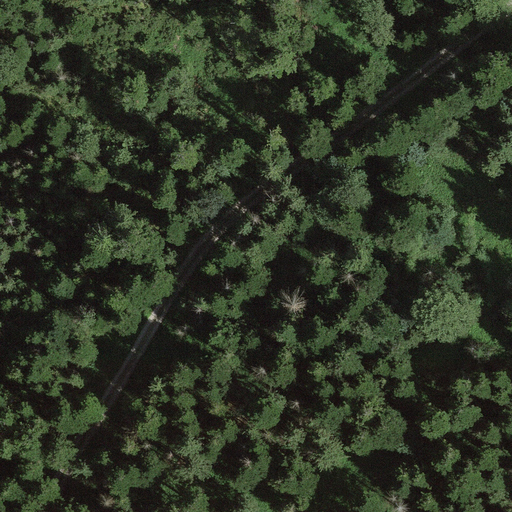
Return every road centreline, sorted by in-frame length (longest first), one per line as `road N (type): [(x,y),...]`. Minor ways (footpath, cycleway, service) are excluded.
road 1 (track): [(511,7),(216,229),(81,445),(52,511)]
road 2 (track): [(0,378),(125,263),(216,229)]
